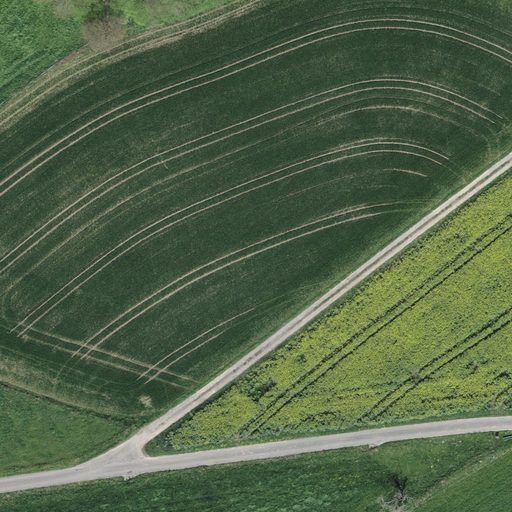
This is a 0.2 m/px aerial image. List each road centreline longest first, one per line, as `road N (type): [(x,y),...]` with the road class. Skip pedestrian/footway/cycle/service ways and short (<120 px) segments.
road 1 (track): [(96,470),(511,163)]
road 2 (unclassified): [(511,423),(0,486)]
